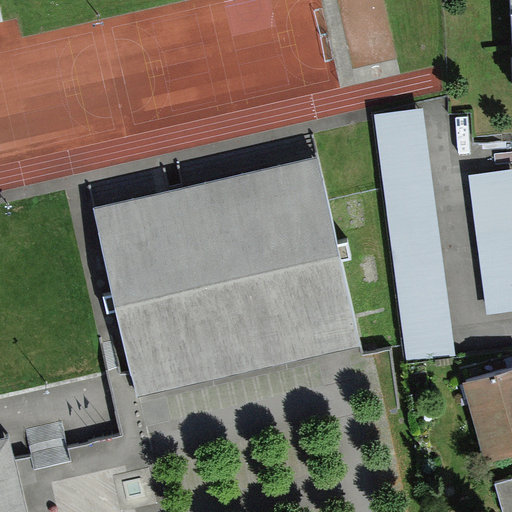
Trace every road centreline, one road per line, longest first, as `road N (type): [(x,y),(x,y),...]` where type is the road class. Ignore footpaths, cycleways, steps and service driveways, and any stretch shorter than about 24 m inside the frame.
road 1 (unknown): [(367,466),(356,413),(330,395),(185,422),(167,469),(176,501),(227,502)]
road 2 (unknown): [(227,502),(367,466)]
